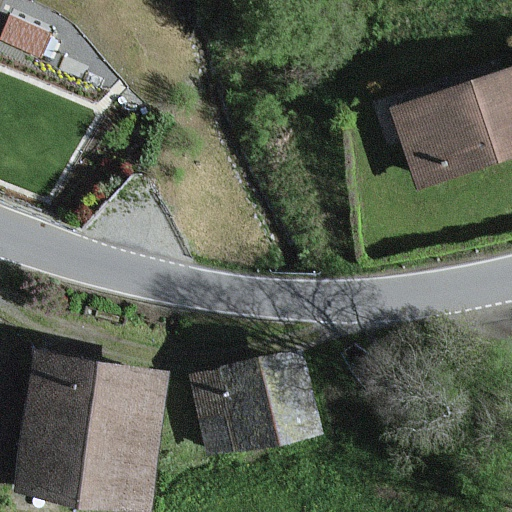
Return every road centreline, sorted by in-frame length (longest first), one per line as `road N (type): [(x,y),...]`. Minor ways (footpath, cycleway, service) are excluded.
road 1 (tertiary): [(0,231),(127,273),(302,300),(429,293),(511,277)]
road 2 (track): [(0,298),(45,323),(174,361),(309,340),(344,322),(349,301)]
